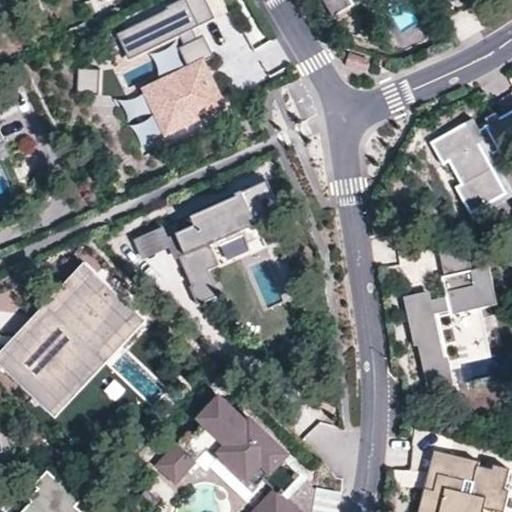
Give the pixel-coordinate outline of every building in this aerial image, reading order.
[(177,17),(125,36),(135,63),(187,43),(191,54),(187,55),(195,75),(146,93),(164,141),(226,117),(209,72),(220,68),(211,47),(205,49),(200,38),(207,35),(224,29),(213,0),(176,14),(177,17)] [(328,0),(338,16),(355,6),(351,0),(328,0)] [(414,0),(398,0),(387,3),(397,48),(424,42),(414,0)] [(211,47),(207,35),(200,38),(205,49),(211,47)] [(349,52),(344,64),(366,71),(370,59),(349,52)] [(109,71),(84,66),(79,89),(103,95),(109,71)] [(500,122),(511,149),(511,148),(511,119),(508,121),(507,118),(500,122)] [(511,149),(500,122),(478,134),(472,123),(435,143),(447,166),(453,163),(465,185),(459,188),(475,215),(511,195),(490,157),(504,149),(506,152),(511,149)] [(0,159),(10,155),(0,131),(0,159)] [(194,289),(202,307),(224,298),(213,272),(224,267),(215,246),(248,231),(260,226),(264,235),(290,223),(271,182),(239,195),(241,198),(195,219),(199,229),(181,236),(189,256),(183,259),(196,287),(194,289)] [(260,226),(248,231),(258,253),(271,248),(264,235),(260,226)] [(189,256),(181,236),(170,241),(165,232),(138,244),(146,260),(173,248),(178,261),(183,259),(189,256)] [(151,326),(90,269),(0,362),(0,365),(59,422),(151,326)] [(442,318),(500,307),(493,269),(445,278),(449,299),(435,301),(433,292),(407,298),(417,347),(422,346),(431,390),(455,385),(442,318)] [(259,511),(307,511),(288,493),(307,474),(289,458),(293,453),(257,419),(253,422),(226,397),(204,418),(209,423),(213,427),(217,424),(235,442),(223,453),(259,486),(267,479),(279,491),(259,511)] [(213,427),(209,423),(198,435),(212,448),(220,456),(223,453),(235,442),(217,424),(213,427)] [(198,435),(194,431),(161,465),(180,482),(191,470),(186,464),(194,456),(199,460),(212,448),(198,435)] [(436,449),(427,486),(436,488),(441,472),(445,473),(450,453),(436,449)] [(427,486),(420,511),(505,511),(511,490),(507,489),(511,470),(511,468),(496,464),(495,469),(480,465),(482,461),(450,453),(445,473),(441,472),(436,488),(427,486)] [(186,464),(191,470),(199,460),(194,456),(186,464)] [(397,487),(421,488),(422,472),(398,472),(397,487)] [(82,511),(81,510),(89,501),(68,482),(65,486),(53,474),(40,488),(43,492),(34,502),(37,505),(30,511),(82,511)] [(288,493),(307,511),(314,511),(320,484),(307,474),(288,493)] [(150,489),(142,497),(153,508),(161,500),(150,489)]
